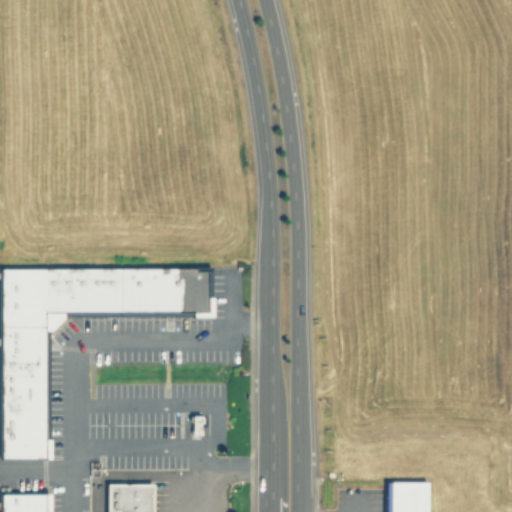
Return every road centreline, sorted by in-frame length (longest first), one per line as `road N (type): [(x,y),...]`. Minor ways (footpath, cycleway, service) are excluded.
road 1 (primary): [(298,472),(296,189),(265,0)]
road 2 (primary): [(238,0),(263,133),(268,263)]
road 3 (primary): [(268,263),(267,511)]
